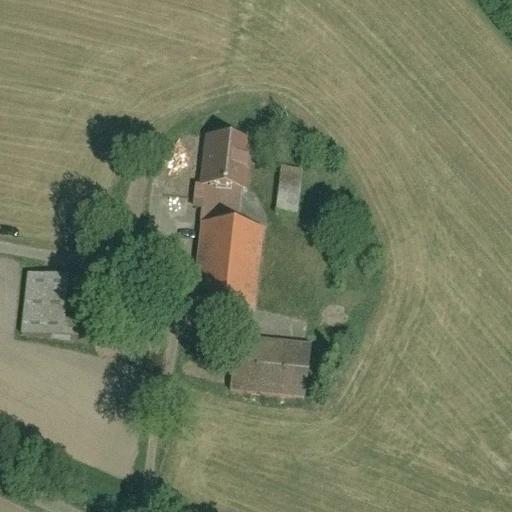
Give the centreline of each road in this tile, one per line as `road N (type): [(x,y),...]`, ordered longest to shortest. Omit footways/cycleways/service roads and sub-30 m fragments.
road 1 (track): [(156,270),(173,161),(240,71),(249,0)]
road 2 (track): [(146,511),(147,460),(181,335),(156,270)]
road 3 (track): [(0,247),(156,270)]
